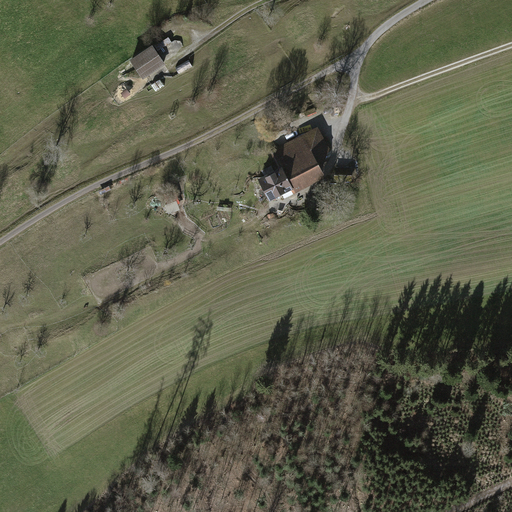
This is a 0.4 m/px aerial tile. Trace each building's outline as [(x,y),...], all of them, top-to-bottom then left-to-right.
[(151,43),(129,57),(142,77),(164,62),(151,43)] [(316,131),(273,154),(278,163),(277,164),(280,169),(273,173),(271,167),(266,170),(269,175),(261,179),(270,197),(281,191),(283,194),(292,189),(290,186),(320,171),(313,158),(326,151),(316,131)] [(351,170),(335,170),(335,179),(351,180),(351,170)] [(171,188),(161,192),(165,203),(176,199),(171,188)] [(318,210),(314,200),(307,202),(311,212),(318,210)]
